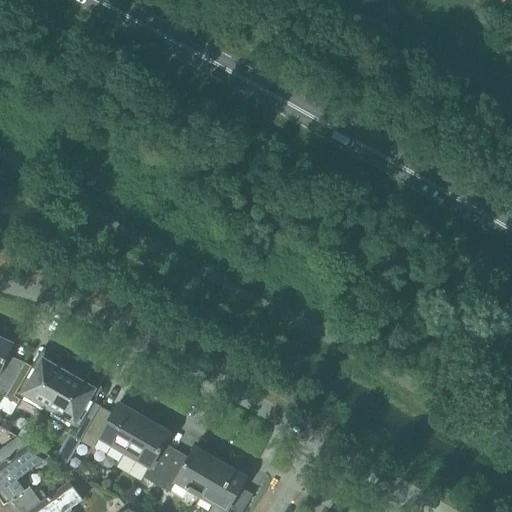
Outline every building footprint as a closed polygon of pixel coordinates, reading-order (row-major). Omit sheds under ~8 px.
[(0,335),(0,392),(6,396),(22,368),(26,362),(10,355),(15,342),(0,335)] [(6,396),(0,405),(0,407),(13,415),(25,394),(50,409),(70,374),(44,359),(37,369),(34,375),(22,368),(6,396)] [(69,433),(82,441),(98,412),(86,405),(95,389),(70,374),(50,409),(75,423),(69,433)] [(114,444),(127,451),(146,418),(119,403),(111,417),(99,410),(98,412),(82,441),(95,448),(101,438),(113,445),(114,444)] [(144,477),(157,485),(175,453),(163,447),(171,433),(146,418),(127,451),(139,458),(138,460),(150,467),(144,477)] [(13,455),(2,464),(0,465),(0,498),(5,505),(13,500),(21,511),(29,511),(42,503),(42,502),(23,476),(51,455),(30,443),(13,455)] [(0,465),(2,464),(13,455),(6,446),(0,450),(0,465)] [(177,482),(202,497),(222,462),(196,447),(187,461),(175,453),(157,485),(171,492),(177,482)] [(222,462),(202,497),(215,504),(209,511),(243,511),(250,501),(254,494),(252,494),(249,500),(238,494),(248,477),(222,462)] [(42,503),(29,511),(66,511),(84,499),(77,490),(87,482),(81,474),(70,481),(42,502),(42,503)]
